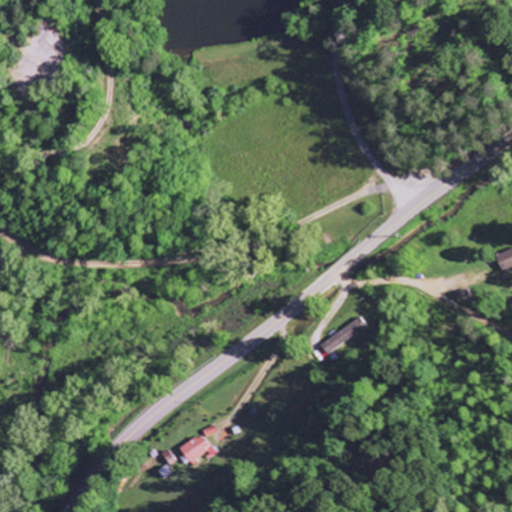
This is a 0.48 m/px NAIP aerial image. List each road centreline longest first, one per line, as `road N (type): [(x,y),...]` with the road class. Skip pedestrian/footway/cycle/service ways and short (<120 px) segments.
road 1 (secondary): [(69,511),(112,453),(155,414),(511,132)]
road 2 (residential): [(461,173),(409,86),(402,0)]
